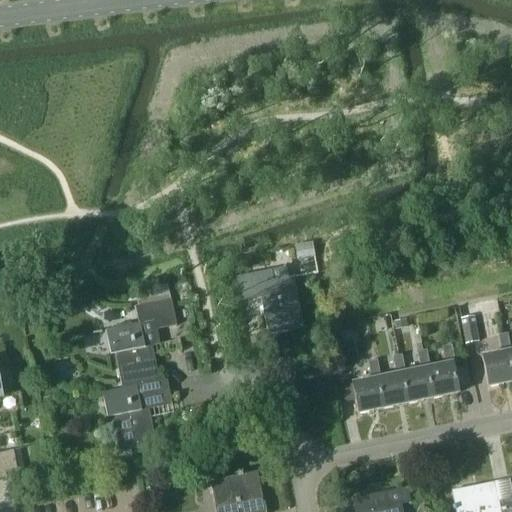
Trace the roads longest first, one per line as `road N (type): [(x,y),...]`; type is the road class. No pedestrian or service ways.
road 1 (residential): [(298,463),(511,419)]
road 2 (residential): [(298,463),(280,391),(266,376),(182,393)]
road 3 (secondary): [(147,0),(0,18)]
